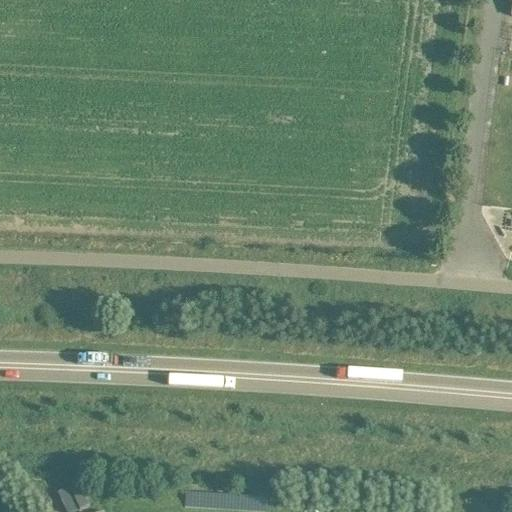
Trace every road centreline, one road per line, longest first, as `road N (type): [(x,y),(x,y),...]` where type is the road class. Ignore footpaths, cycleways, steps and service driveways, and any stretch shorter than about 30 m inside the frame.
road 1 (unclassified): [(511,306),(0,266)]
road 2 (primary): [(511,395),(171,369),(0,366)]
